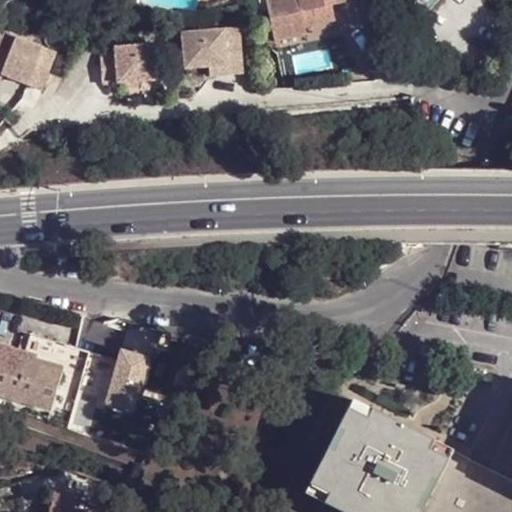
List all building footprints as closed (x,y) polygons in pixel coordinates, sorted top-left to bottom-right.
[(306,9),(353,0),(271,0),(280,41),(313,35),(311,22),(309,22),(306,9)] [(376,0),(353,0),(306,9),(309,22),(311,22),(380,8),(376,0)] [(385,21),(403,0),(376,0),(380,8),(385,21)] [(71,20),(70,8),(48,11),(50,22),(71,20)] [(61,52),(0,28),(0,86),(2,87),(8,75),(10,71),(17,73),(15,77),(31,83),(46,89),(61,52)] [(246,30),(188,34),(190,69),(215,68),(234,67),(235,76),(251,74),(246,30)] [(165,45),(121,47),(121,55),(106,56),(108,85),(168,81),(165,45)] [(234,67),(215,68),(216,77),(235,76),(234,67)] [(25,361),(62,372),(140,395),(155,377),(31,340),(25,361)] [(51,409),(62,372),(25,361),(16,358),(12,350),(0,346),(0,393),(4,395),(5,393),(33,401),(32,403),(51,409)] [(367,417),(372,409),(352,399),(348,408),(367,417)] [(434,439),(372,409),(367,417),(348,408),(309,485),(329,494),(324,504),(340,511),(421,511),(449,458),(429,448),(434,439)] [(429,448),(449,458),(453,450),(434,439),(429,448)] [(511,511),(511,478),(453,450),(449,458),(421,511),(511,511)] [(304,494),(324,504),(329,494),(309,485),(304,494)] [(154,511),(142,502),(133,511),(154,511)]
